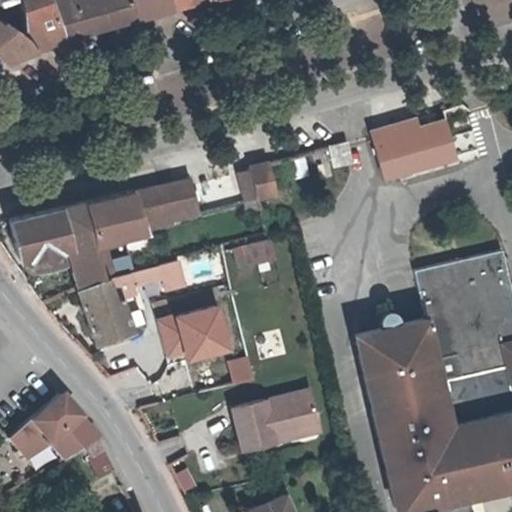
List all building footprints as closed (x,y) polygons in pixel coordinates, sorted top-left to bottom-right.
[(19,0),(23,23),(26,45),(65,34),(50,0),(19,0)] [(50,0),(65,34),(173,2),(172,0),(50,0)] [(26,47),(26,45),(23,23),(11,28),(0,15),(0,54),(3,56),(26,47)] [(347,144),(329,148),(334,166),(352,162),(347,144)] [(248,173),(253,195),(272,192),(264,159),(255,161),(245,163),(246,166),(248,173)] [(186,213),(202,210),(192,179),(137,191),(134,190),(84,202),(106,275),(116,273),(106,239),(187,216),(186,213)] [(56,208),(67,246),(79,286),(106,275),(84,202),(56,208)] [(56,208),(10,218),(20,256),(32,254),(35,266),(62,259),(59,248),(67,246),(56,208)] [(276,257),(272,238),(249,244),(253,262),(276,257)] [(359,353),(367,389),(406,380),(405,374),(459,362),(462,372),(419,381),(428,422),(449,417),(455,445),(474,440),(485,487),(511,481),(511,273),(506,248),(417,267),(432,336),(406,343),(404,334),(383,339),(385,348),(359,353)] [(179,257),(160,262),(163,274),(167,286),(186,281),(179,257)] [(106,275),(79,286),(97,338),(132,328),(120,287),(163,274),(160,262),(107,278),(106,275)] [(128,377),(142,372),(134,350),(120,355),(128,377)] [(197,390),(251,375),(245,355),(192,369),(197,390)] [(471,511),(467,491),(485,487),(474,440),(455,445),(449,417),(428,422),(419,381),(462,372),(459,362),(405,374),(406,380),(367,389),(393,508),(405,506),(406,511),(471,511)] [(276,429),(320,419),(312,386),(233,404),(243,447),(278,439),(276,429)] [(55,393),(4,436),(22,456),(48,441),(57,453),(55,455),(57,459),(85,443),(95,436),(57,394),(55,393)] [(276,429),(278,439),(322,429),(320,419),(276,429)] [(95,436),(85,443),(89,452),(88,455),(98,475),(113,469),(97,440),(95,436)] [(182,489),(194,486),(189,466),(177,470),(182,489)] [(290,511),(282,492),(242,509),(243,511),(290,511)]
